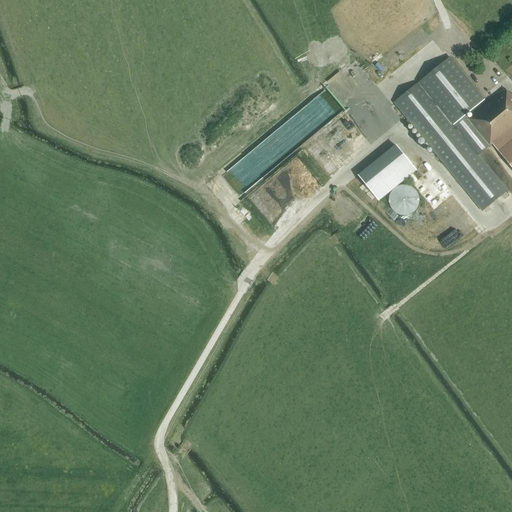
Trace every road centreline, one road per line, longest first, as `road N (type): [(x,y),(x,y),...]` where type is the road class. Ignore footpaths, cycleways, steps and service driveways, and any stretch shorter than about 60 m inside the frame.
road 1 (track): [(172,511),(161,427),(247,280),(397,129)]
road 2 (track): [(382,316),(489,230),(397,129)]
road 3 (track): [(337,181),(416,249),(439,254),(472,243)]
road 4 (track): [(397,129),(381,101),(449,41)]
